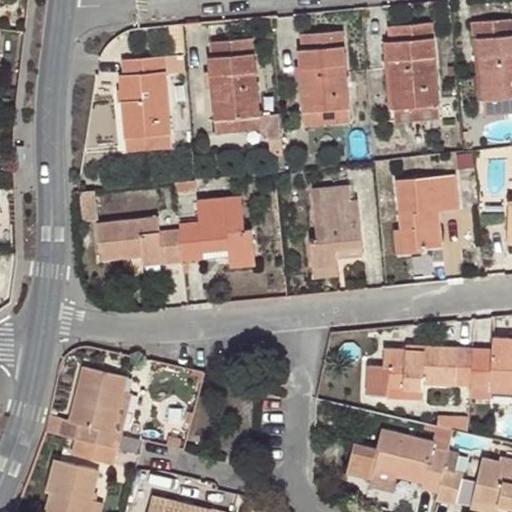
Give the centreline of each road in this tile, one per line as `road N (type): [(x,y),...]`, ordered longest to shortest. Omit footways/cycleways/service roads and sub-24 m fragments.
road 1 (residential): [(43,328),(60,16)]
road 2 (residential): [(313,311),(43,328)]
road 3 (residential): [(511,295),(313,311)]
road 4 (residential): [(0,497),(24,443),(43,328)]
road 5 (residential): [(296,484),(313,311)]
road 6 (residential): [(144,452),(296,484)]
